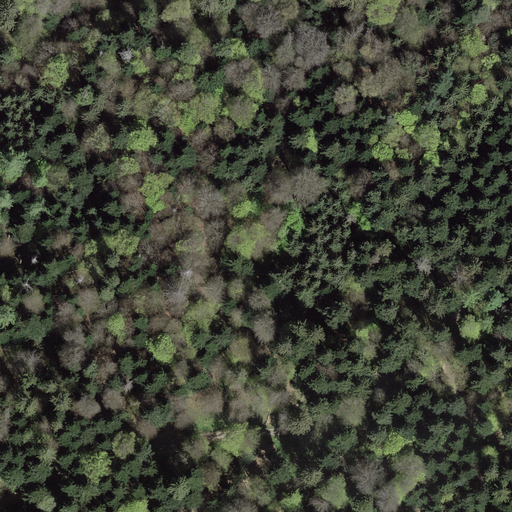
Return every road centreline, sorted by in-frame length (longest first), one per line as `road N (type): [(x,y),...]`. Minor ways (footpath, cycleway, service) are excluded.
road 1 (track): [(511,419),(202,436),(112,451),(0,503)]
road 2 (track): [(511,240),(455,308),(443,354),(452,385),(511,416)]
